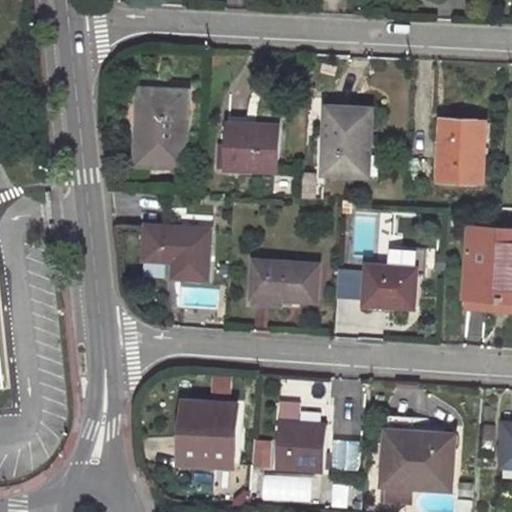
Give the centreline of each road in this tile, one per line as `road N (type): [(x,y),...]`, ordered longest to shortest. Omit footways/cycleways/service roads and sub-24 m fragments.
road 1 (residential): [(511,41),(138,21),(68,32)]
road 2 (residential): [(511,366),(102,340)]
road 3 (residential): [(68,32),(102,340)]
road 4 (residential): [(102,340),(105,393),(94,477)]
